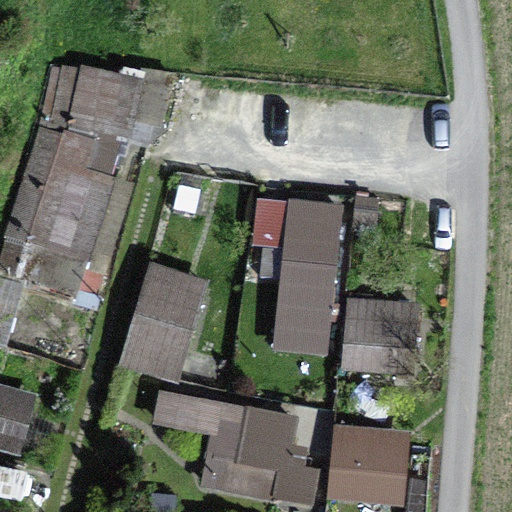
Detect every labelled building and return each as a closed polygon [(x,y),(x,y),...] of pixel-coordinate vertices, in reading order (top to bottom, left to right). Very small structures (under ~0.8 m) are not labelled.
[(74,258),(125,89),(57,69),(6,238),(74,258)] [(311,330),(321,207),(270,203),(260,326),(311,330)] [(185,283),(132,266),(99,369),(152,386),(185,283)] [(395,374),(395,294),(329,294),(328,374),(395,374)] [(0,447),(24,453),(40,388),(0,378),(0,447)] [(178,484),(300,502),(305,463),(266,457),(273,417),(140,397),(136,423),(186,430),(178,484)] [(317,427),(309,501),(381,509),(389,436),(317,427)] [(12,464),(0,502),(0,511),(51,511),(62,479),(12,464)]
